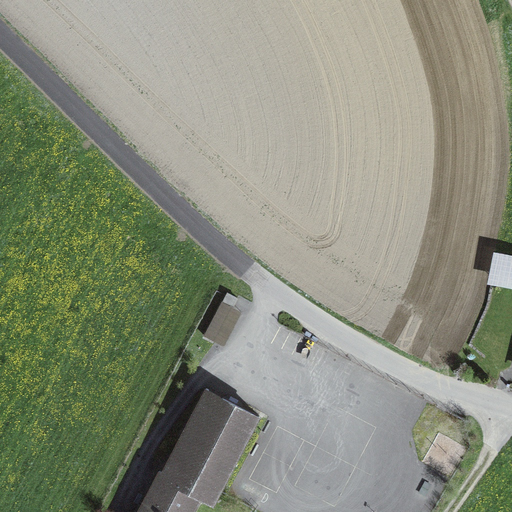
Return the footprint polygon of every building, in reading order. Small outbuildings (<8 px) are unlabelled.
[(488,287),(511,289),(511,255),(492,253),(488,287)] [(237,299),(227,294),(222,302),(233,308),(237,299)] [(240,313),(222,303),(204,336),(222,346),(240,313)] [(206,390),(162,474),(199,495),(212,502),(257,417),(206,390)] [(190,511),(199,495),(162,474),(159,472),(137,511),(190,511)]
